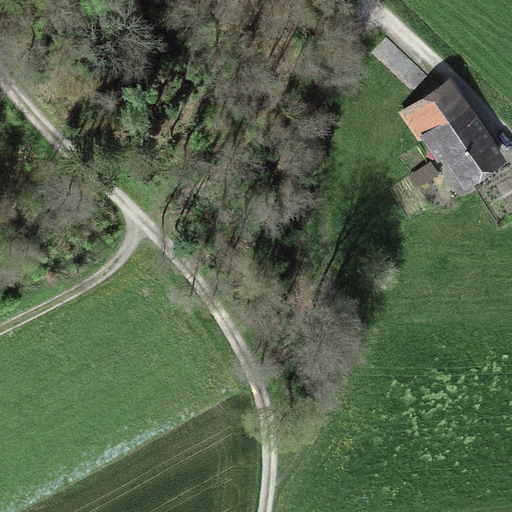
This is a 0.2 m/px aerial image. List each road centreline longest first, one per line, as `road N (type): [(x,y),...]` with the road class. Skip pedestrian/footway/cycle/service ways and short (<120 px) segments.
road 1 (track): [(269,490),(270,416),(252,363),(145,228),(0,79)]
road 2 (track): [(269,490),(313,433),(334,354),(337,318),(324,251),(327,100),(365,12)]
road 3 (track): [(511,139),(360,0)]
road 4 (track): [(0,323),(108,267),(145,228)]
